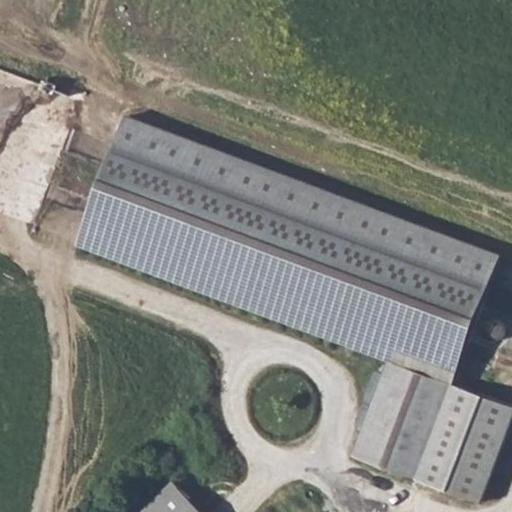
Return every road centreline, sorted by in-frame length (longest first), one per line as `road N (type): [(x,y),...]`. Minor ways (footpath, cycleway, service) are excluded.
road 1 (track): [(511,202),(0,8)]
road 2 (track): [(349,511),(326,449),(346,379),(0,245)]
